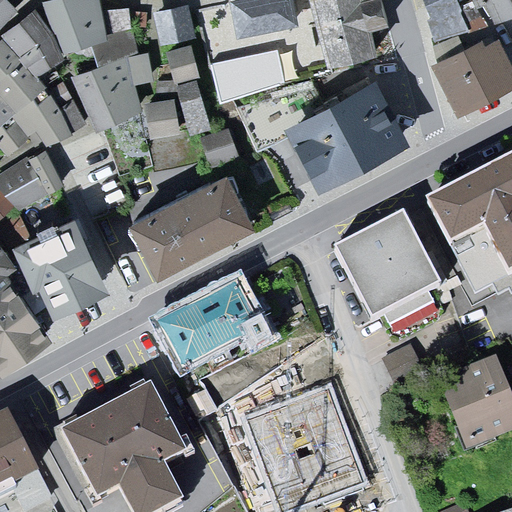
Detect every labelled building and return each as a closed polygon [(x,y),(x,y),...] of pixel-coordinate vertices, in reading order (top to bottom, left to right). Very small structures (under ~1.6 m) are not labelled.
[(0,0),(0,21),(18,3),(15,0),(0,0)] [(99,129),(143,103),(136,80),(153,78),(139,28),(110,33),(104,0),(46,0),(66,49),(94,43),(103,63),(72,73),(99,129)] [(221,86),(327,58),(312,0),(282,0),(282,9),(252,14),(244,0),(200,11),(221,86)] [(312,0),(327,58),(328,64),(380,51),(374,27),(392,23),(385,0),(312,0)] [(461,0),(427,0),(437,43),(474,32),(461,0)] [(511,0),(478,0),(488,24),(511,12),(511,0)] [(165,44),(196,34),(191,5),(161,7),(157,7),(165,44)] [(49,138),(74,128),(61,100),(40,71),(57,56),(35,7),(6,33),(0,39),(0,142),(9,152),(37,126),(49,138)] [(435,62),(459,115),(511,91),(511,66),(502,44),(488,50),(484,40),(435,62)] [(194,42),(168,50),(177,81),(203,73),(194,42)] [(199,81),(180,85),(190,128),(209,123),(199,81)] [(289,123),(322,192),(408,151),(376,83),(289,123)] [(179,96),(148,99),(153,143),(184,140),(179,96)] [(242,152),(230,120),(201,131),(213,163),(242,152)] [(70,191),(47,146),(31,154),(1,172),(0,173),(0,224),(16,244),(45,230),(31,211),(70,191)] [(485,243),(507,286),(511,283),(511,164),(423,210),(449,261),(485,243)] [(132,226),(160,279),(255,229),(227,176),(132,226)] [(360,312),(371,334),(448,295),(408,215),(330,253),(343,279),(351,276),(367,308),(360,312)] [(42,286),(57,318),(111,293),(75,217),(45,230),(16,244),(11,246),(24,263),(32,290),(42,286)] [(0,234),(0,356),(7,366),(50,331),(6,278),(24,263),(0,234)] [(161,330),(184,373),(265,329),(242,287),(161,330)] [(440,390),(466,453),(511,434),(511,403),(497,367),(440,390)] [(328,391),(246,422),(276,503),(317,488),(323,505),(364,490),(357,473),(358,472),(328,391)] [(119,495),(127,511),(175,511),(182,509),(162,469),(182,460),(150,395),(59,440),(93,508),(119,495)] [(0,497),(38,479),(8,420),(0,424),(0,497)]
